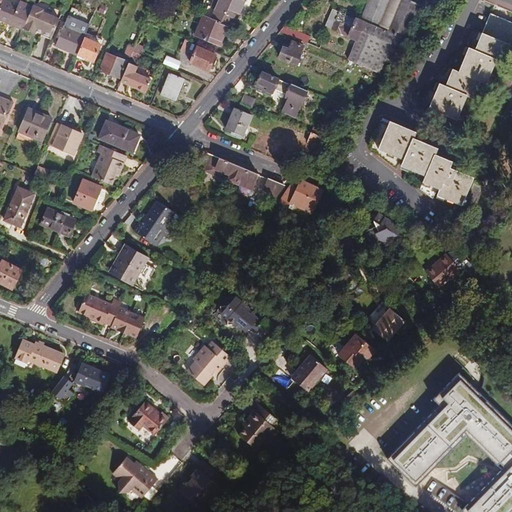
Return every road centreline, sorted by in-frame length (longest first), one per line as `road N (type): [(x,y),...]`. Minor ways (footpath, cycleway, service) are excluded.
road 1 (residential): [(32,317),(182,131)]
road 2 (residential): [(205,419),(131,360),(32,317)]
road 3 (residential): [(0,55),(182,131)]
road 4 (residential): [(182,131),(292,0)]
